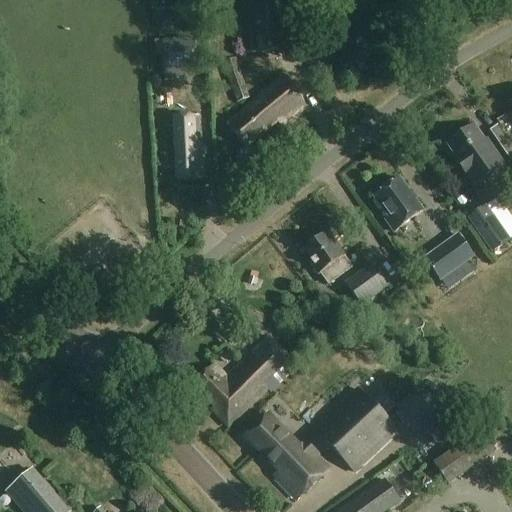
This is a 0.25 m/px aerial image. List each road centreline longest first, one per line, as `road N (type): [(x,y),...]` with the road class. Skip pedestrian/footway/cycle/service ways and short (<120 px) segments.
road 1 (unclassified): [(97,358),(440,68),(511,29)]
road 2 (tertiary): [(238,511),(97,358)]
road 3 (tertiary): [(97,358),(0,259)]
